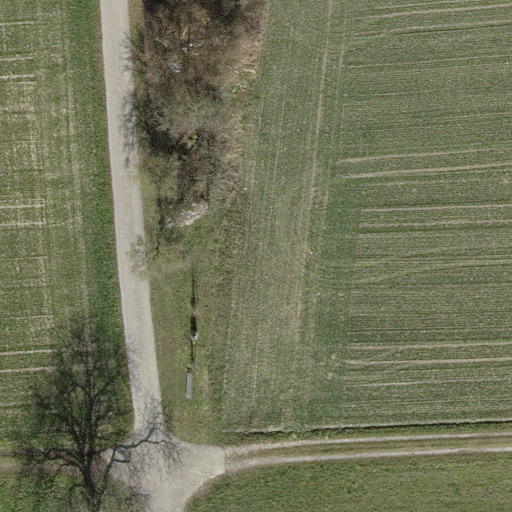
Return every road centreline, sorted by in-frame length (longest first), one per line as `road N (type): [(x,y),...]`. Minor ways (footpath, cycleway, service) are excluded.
road 1 (track): [(161,511),(134,294),(116,0)]
road 2 (track): [(511,442),(155,458)]
road 3 (track): [(0,466),(155,458)]
